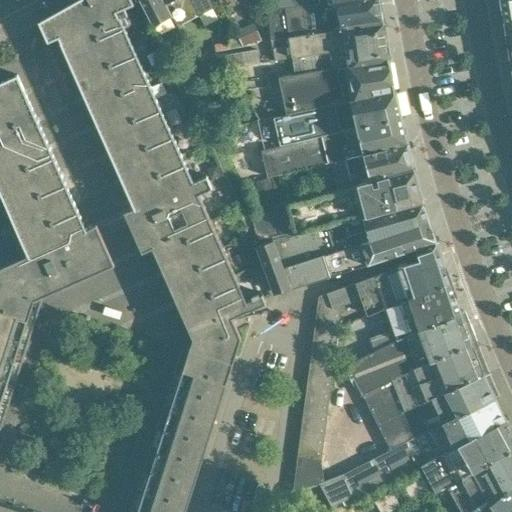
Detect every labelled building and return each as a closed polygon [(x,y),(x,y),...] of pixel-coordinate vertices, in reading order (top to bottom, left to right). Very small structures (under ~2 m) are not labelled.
[(258,298),(132,12),(117,19),(109,0),(88,0),(100,27),(0,71),(0,189),(29,254),(0,267),(0,287),(230,362),(238,338),(227,312),(258,298)] [(177,25),(164,0),(141,0),(154,24),(150,25),(158,42),(168,36),(166,30),(177,25)] [(199,14),(191,0),(164,0),(177,25),(199,14)] [(191,0),(199,14),(213,7),(209,0),(191,0)] [(259,0),(246,0),(251,9),(260,9),(259,0)] [(384,23),(379,0),(339,0),(274,10),(274,9),(267,10),(272,40),(384,23)] [(272,0),(274,9),(274,10),(339,0),(272,0)] [(511,0),(503,0),(508,23),(511,22),(511,0)] [(385,29),(384,23),(272,40),(275,60),(293,57),(295,74),(323,70),(341,67),(388,60),(385,29)] [(231,33),(227,44),(228,49),(243,46),(235,31),(231,33)] [(389,60),(388,60),(341,67),(323,70),(295,74),(278,77),(285,114),(343,102),(344,102),(395,91),(389,60)] [(285,114),(274,116),(280,144),(402,118),(396,96),(395,91),(344,102),(343,102),(285,114)] [(408,143),(402,118),(272,146),(272,148),(262,150),(268,177),(346,158),(346,159),(408,143)] [(415,169),(408,143),(346,159),(352,185),(415,169)] [(276,241),(423,202),(415,169),(352,185),(273,206),(251,222),(259,245),(276,241)] [(324,254),(429,222),(426,214),(423,202),(276,241),(285,266),(324,254)] [(429,222),(324,254),(331,276),(415,248),(435,242),(436,242),(429,222)] [(276,241),(259,245),(268,271),(276,294),(331,276),(324,254),(285,266),(276,241)] [(384,308),(450,281),(440,253),(425,258),(327,293),(328,293),(333,308),(342,305),(361,298),(367,314),(384,308)] [(374,347),(461,313),(450,281),(384,308),(392,330),(370,337),(374,347)] [(0,311),(28,321),(34,300),(0,289),(0,311)] [(340,321),(342,305),(333,308),(328,293),(319,296),(316,318),(340,321)] [(0,334),(21,341),(28,321),(0,311),(0,334)] [(363,394),(473,343),(464,321),(461,313),(374,347),(375,350),(348,364),(363,394)] [(338,333),(340,321),(316,318),(314,330),(338,333)] [(337,345),(338,333),(314,330),(313,341),(337,345)] [(0,357),(15,362),(21,341),(0,334),(0,357)] [(335,356),(337,345),(313,341),(311,353),(335,356)] [(378,424),(485,373),(476,352),(473,343),(363,394),(378,424)] [(234,361),(190,347),(183,368),(227,382),(234,361)] [(334,368),(335,356),(311,353),(310,365),(334,368)] [(0,379),(8,382),(15,362),(0,357),(0,379)] [(332,379),(334,368),(310,365),(308,376),(332,379)] [(227,382),(183,368),(177,389),(220,402),(227,382)] [(391,450),(495,396),(485,373),(378,424),(391,449),(391,450)] [(331,391),(332,379),(308,376),(307,388),(331,391)] [(329,402),(331,391),(307,388),(305,399),(329,402)] [(220,402),(177,389),(170,409),(214,423),(220,402)] [(334,479),(321,486),(332,507),(343,501),(354,496),(423,461),(424,462),(505,420),(506,420),(501,410),(501,411),(495,396),(391,450),(391,449),(356,468),(344,474),(334,479)] [(328,414),(329,402),(305,399),(304,411),(328,414)] [(214,423),(170,409),(164,430),(207,444),(214,423)] [(326,426),(328,414),(304,411),(302,423),(326,426)] [(424,463),(421,464),(437,493),(446,488),(462,479),(463,480),(511,447),(511,431),(505,420),(424,462),(424,463)] [(324,437),(326,426),(302,423),(301,434),(324,437)] [(207,444),(164,430),(157,450),(201,464),(207,444)] [(323,449),(324,437),(301,434),(299,446),(323,449)] [(321,460),(323,449),(299,446),(297,458),(322,461),(321,460)] [(462,479),(446,488),(459,511),(478,511),(480,511),(511,486),(511,447),(463,480),(462,479)] [(201,464),(157,450),(151,468),(151,471),(194,485),(201,464)] [(194,485),(151,471),(144,491),(187,505),(194,485)] [(511,511),(511,486),(480,511),(478,511),(511,511)] [(185,511),(187,505),(144,491),(137,511),(185,511)] [(0,511),(6,511),(8,505),(0,502),(0,511)]
